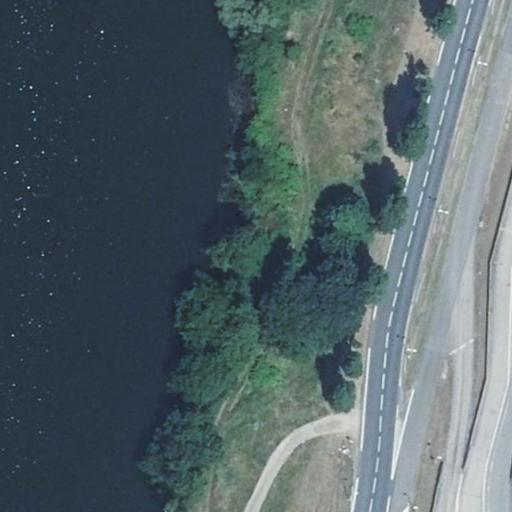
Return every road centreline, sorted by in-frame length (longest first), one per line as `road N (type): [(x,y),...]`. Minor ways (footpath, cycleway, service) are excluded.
road 1 (track): [(334,0),(298,147),(293,259),(221,421),(210,511)]
road 2 (tertiary): [(472,0),(390,326),(371,511)]
road 3 (track): [(381,410),(288,443),(251,511)]
